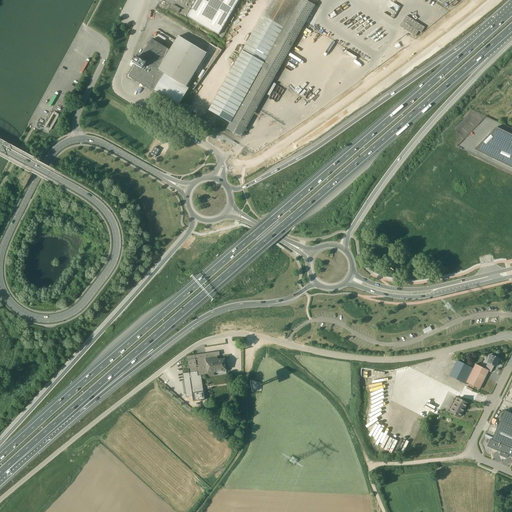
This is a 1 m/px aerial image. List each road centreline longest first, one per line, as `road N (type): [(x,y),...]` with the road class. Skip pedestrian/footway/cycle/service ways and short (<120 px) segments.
road 1 (motorway): [(469,47),(0,455)]
road 2 (unclassified): [(35,511),(154,374),(207,339),(247,333),(386,360),(511,336)]
road 3 (motorway): [(76,406),(487,51)]
road 4 (tertiary): [(0,284),(26,315),(63,316),(109,268),(116,242),(97,203),(0,147)]
road 5 (unclassified): [(480,0),(267,156),(252,165),(226,158)]
road 6 (motorway): [(194,215),(190,230),(0,445)]
road 7 (motorway): [(469,47),(273,172),(228,188)]
road 8 (motorway): [(76,406),(205,315),(287,300),(314,282)]
road 9 (motorway): [(345,249),(366,205),(487,51)]
road 10 (unclassified): [(77,139),(75,119),(106,52),(96,38),(83,45),(30,132)]
road 11 (unclassified): [(226,158),(117,88),(146,0)]
road 12 (track): [(256,335),(245,366),(243,436),(191,511)]
road 13 (unknown): [(226,158),(277,130),(304,97),(336,78),(303,42)]
road 14 (secondary): [(347,281),(416,297),(511,276)]
road 15 (secondary): [(511,268),(408,290),(352,273)]
road 16 (track): [(473,450),(369,465),(382,511)]
road 17 (track): [(290,345),(291,358),(340,405),(369,465)]
road 18 (unclassified): [(511,475),(478,460),(472,442),(511,360)]
road 19 (tertiary): [(77,139),(48,155),(0,253)]
road 20 (unknown): [(197,109),(258,0)]
